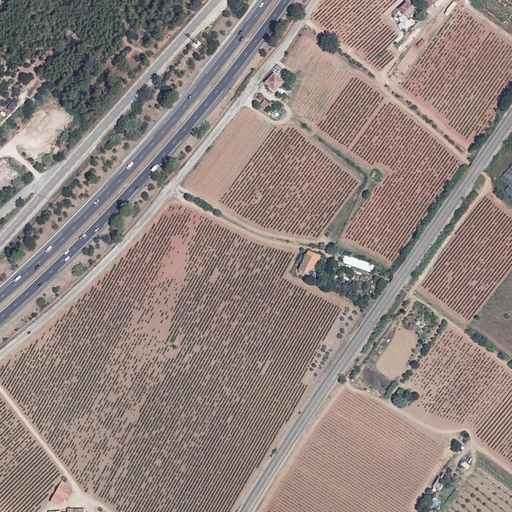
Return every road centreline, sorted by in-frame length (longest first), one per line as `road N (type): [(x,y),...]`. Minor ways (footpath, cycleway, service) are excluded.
road 1 (unclassified): [(315,0),(134,232),(0,354)]
road 2 (motorway): [(0,318),(176,139),(285,0)]
road 3 (motorway): [(267,0),(166,127),(0,297)]
road 4 (secondary): [(214,0),(54,180)]
road 5 (track): [(0,389),(92,511)]
